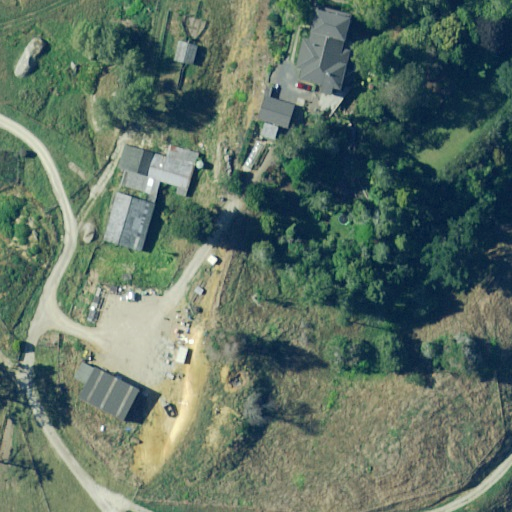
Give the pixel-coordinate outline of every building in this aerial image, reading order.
[(352,15),(319,6),(310,35),(305,34),(296,67),(303,69),(300,78),(323,85),(321,92),(332,95),(343,56),(341,56),(352,15)] [(200,45),(178,41),(175,60),(196,64),(200,45)] [(294,105),(266,97),(259,118),(266,120),(262,135),(275,139),(280,124),(288,127),(294,105)] [(179,185),(177,193),(186,195),(195,164),(125,144),(118,167),(125,169),(121,184),(148,192),(146,201),(118,193),(104,239),(141,250),(162,181),(179,185)] [(139,389),(83,361),(75,377),(87,383),(79,398),(124,420),(139,389)]
